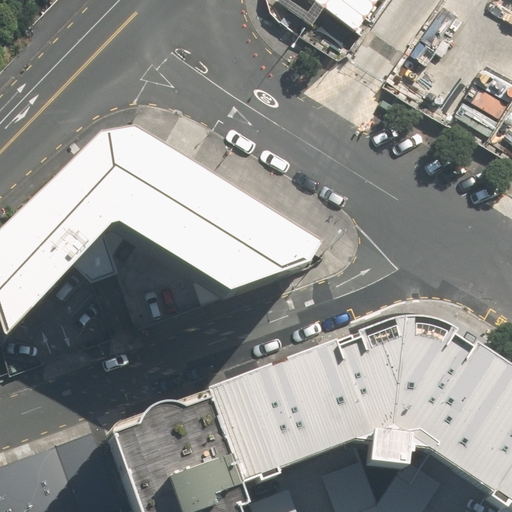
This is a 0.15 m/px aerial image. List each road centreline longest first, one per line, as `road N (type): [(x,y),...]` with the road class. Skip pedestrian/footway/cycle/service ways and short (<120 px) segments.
road 1 (residential): [(431,222),(357,288),(0,422)]
road 2 (residential): [(128,20),(431,222)]
road 3 (secondary): [(0,151),(128,20)]
